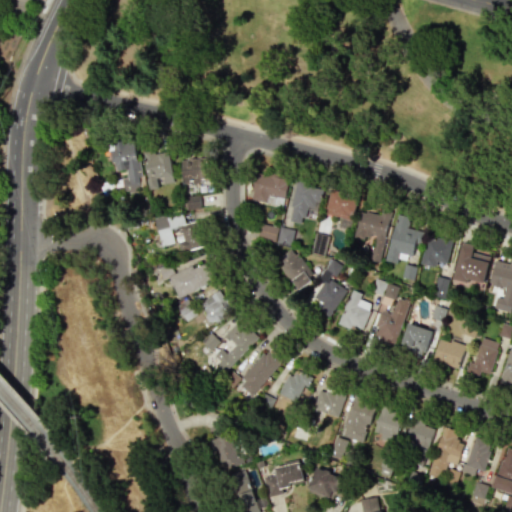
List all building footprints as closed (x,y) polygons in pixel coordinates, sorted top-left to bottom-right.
[(136,140),(111,142),(114,171),(126,170),(127,177),(122,178),(123,190),(141,188),(136,140)] [(149,189),(158,188),(157,184),(174,181),(169,151),(153,154),(152,150),(142,152),(149,189)] [(182,158),(181,184),(207,184),(208,158),(182,158)] [(282,204),(289,180),(256,171),(249,198),(266,202),(268,195),(278,197),(276,202),(282,204)] [(287,220),(302,224),(306,208),(317,211),(323,188),(296,182),(287,220)] [(358,197),(331,190),(325,213),(352,220),(358,197)] [(185,196),(186,209),(200,208),(199,196),(185,196)] [(353,237),(364,240),(365,235),(374,237),(369,260),(379,262),(391,211),(381,209),(380,215),(360,210),(353,237)] [(153,219),(160,246),(176,242),(178,252),(203,246),(197,224),(186,227),(182,211),(153,219)] [(410,217),(395,214),(386,261),(397,263),(398,258),(408,260),(412,244),(419,246),(422,231),(407,228),(410,217)] [(258,237),(275,241),(278,227),(261,223),(258,237)] [(292,229),(279,227),(276,242),(289,245),(292,229)] [(437,261),(447,263),(452,240),(427,234),(420,263),(435,267),(437,261)] [(490,256),(473,252),(474,246),(461,243),(452,277),(483,285),(490,256)] [(313,277),(293,247),(275,259),(295,289),(313,277)] [(511,308),(511,257),(510,257),(509,263),(494,259),(488,284),(504,288),(501,298),(496,297),(494,308),(511,312),(511,308)] [(346,289),(331,279),(339,267),(329,261),(318,280),(322,283),(313,297),(322,302),(317,310),(329,318),(346,289)] [(447,278),(435,277),(433,297),(446,298),(447,278)] [(397,287),(386,283),(382,294),(393,299),(397,287)] [(362,329),(371,303),(359,299),(361,293),(350,289),(338,324),(350,329),(351,325),(362,329)] [(231,311),(219,290),(200,301),(212,322),(231,311)] [(407,300),(396,297),(392,313),(380,309),(373,338),(397,344),(407,300)] [(226,353),(221,348),(212,357),(226,370),(257,338),(238,320),(223,335),(234,345),(226,353)] [(399,351),(423,358),(432,330),(408,323),(399,351)] [(203,344),(211,349),(218,340),(209,335),(203,344)] [(488,374),(499,343),(481,337),(472,363),(468,361),(465,371),(478,375),(480,371),(488,374)] [(464,345),(439,338),(432,360),(458,368),(464,345)] [(511,346),(508,345),(500,383),(511,385),(511,346)] [(281,363),(267,350),(237,382),(251,395),(281,363)] [(296,402),(309,376),(292,368),(279,394),(296,402)] [(232,387),(240,378),(231,370),(223,379),(232,387)] [(319,387),(313,410),(338,416),(344,394),(319,387)] [(340,435),(362,442),(375,404),(353,397),(340,435)] [(402,414),(380,408),(372,434),(394,441),(402,414)] [(426,451),(435,428),(412,419),(403,442),(426,451)] [(447,462),(457,465),(464,439),(455,437),(457,431),(442,426),(428,474),(442,479),(447,462)] [(223,470),(241,465),(233,434),(211,439),(214,451),(218,450),(223,470)] [(483,471),(492,443),(472,437),(462,472),(474,475),(475,468),(483,471)] [(511,449),(504,447),(493,487),(511,493),(511,449)] [(341,477),(317,466),(307,490),(331,500),(341,477)] [(239,511),(253,511),(259,510),(245,470),(227,476),(239,511)] [(487,485),(476,481),(471,494),(482,498),(487,485)] [(358,500),(360,511),(379,511),(377,496),(358,500)]
